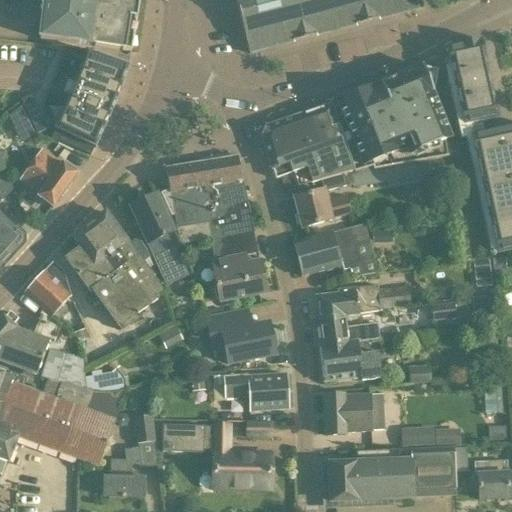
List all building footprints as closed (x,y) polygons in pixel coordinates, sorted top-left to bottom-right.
[(43,0),(39,40),(77,45),(92,47),(95,48),(130,53),(138,0),(43,0)] [(233,0),(248,55),(422,10),(419,0),(233,0)] [(454,48),(441,51),(445,69),(460,129),(494,120),(475,43),(473,43),(473,41),(454,46),(454,48)] [(63,108),(58,119),(66,123),(61,134),(72,139),(83,144),(93,149),(94,149),(105,125),(107,120),(108,121),(118,96),(117,96),(119,91),(120,91),(128,66),(94,54),(90,65),(81,62),(77,74),(78,74),(76,79),(75,79),(65,103),(66,104),(64,108),(63,108)] [(436,72),(423,70),(373,89),(337,103),(338,107),(332,109),(347,155),(354,172),(363,169),(373,166),(374,170),(447,157),(447,155),(446,145),(445,140),(448,139),(430,92),(432,93),(436,73),(436,72)] [(24,108),(34,103),(31,96),(21,101),(24,108)] [(34,103),(24,108),(27,114),(37,110),(34,103)] [(306,170),(311,185),(325,181),(349,174),(354,172),(347,155),(332,109),(331,106),(265,128),(260,138),(271,172),(272,172),(275,180),(306,170)] [(21,108),(8,118),(20,146),(34,139),(21,108)] [(37,110),(27,114),(30,121),(41,116),(37,110)] [(30,121),(34,128),(44,123),(41,116),(30,121)] [(47,130),(44,123),(34,128),(37,134),(47,130)] [(511,126),(467,138),(496,255),(511,251),(511,126)] [(58,141),(61,134),(54,130),(48,143),(55,147),(58,141)] [(69,146),(72,139),(61,134),(58,141),(69,146)] [(72,139),(69,146),(79,151),(83,144),(72,139)] [(79,151),(90,156),(93,149),(83,144),(79,151)] [(37,199),(52,210),(77,176),(62,164),(61,166),(41,152),(19,181),(39,196),(37,199)] [(457,154),(447,155),(447,157),(449,173),(459,172),(457,154)] [(165,169),(168,190),(160,194),(171,217),(174,215),(180,246),(210,241),(214,262),(210,263),(218,304),(265,295),(259,262),(245,265),(243,256),(256,254),(241,183),(236,158),(165,169)] [(461,189),(459,172),(449,173),(451,191),(461,189)] [(349,174),(325,181),(328,192),(352,185),(349,174)] [(0,177),(0,266),(22,243),(21,236),(0,216),(0,201),(1,201),(13,190),(7,175),(0,177)] [(461,189),(451,191),(453,209),(463,207),(461,189)] [(346,197),(326,203),(323,192),(293,200),(301,230),(351,217),(346,197)] [(129,208),(146,246),(166,287),(188,276),(176,251),(180,250),(172,234),(174,233),(156,196),(129,208)] [(463,207),(453,209),(455,226),(465,225),(463,207)] [(150,277),(104,214),(71,238),(80,250),(65,260),(89,293),(91,291),(118,328),(120,331),(139,317),(137,314),(162,295),(150,278),(150,277)] [(456,244),(467,243),(465,225),(455,226),(456,244)] [(302,278),(341,267),(344,280),(377,274),(364,226),(354,228),(332,234),(332,233),(293,243),(302,278)] [(469,263),(467,243),(456,244),(459,264),(469,263)] [(491,261),(475,262),(476,288),(492,287),(491,261)] [(43,274),(24,294),(41,310),(50,318),(69,297),(61,273),(52,265),(44,274),(43,274)] [(354,289),(355,293),(315,298),(318,321),(342,318),(358,316),(358,315),(408,308),(406,287),(377,291),(377,286),(354,289)] [(430,308),(432,322),(455,319),(453,305),(430,308)] [(2,318),(0,320),(0,363),(36,376),(47,346),(54,345),(60,327),(50,318),(41,310),(32,332),(35,333),(33,338),(16,331),(11,327),(16,321),(9,314),(4,320),(2,318)] [(271,331),(269,332),(267,325),(232,332),(229,316),(206,321),(212,352),(224,350),(227,366),(274,356),(273,349),(275,348),(277,346),(274,333),(271,331)] [(376,325),(344,329),(342,318),(318,321),(322,347),(356,343),(378,340),(376,325)] [(356,343),(322,347),(318,347),(323,383),(360,379),(360,383),(381,380),(378,353),(358,356),(356,343)] [(49,350),(40,378),(47,380),(84,394),(82,374),(81,360),(49,350)] [(409,369),(410,385),(430,384),(429,368),(409,369)] [(91,377),(84,378),(86,394),(125,391),(123,377),(122,377),(116,370),(111,374),(101,376),(91,377)] [(0,460),(6,463),(7,463),(16,438),(76,460),(98,468),(103,454),(110,436),(125,391),(86,394),(84,394),(47,380),(42,394),(24,388),(26,379),(4,371),(3,375),(0,374),(0,460)] [(285,375),(247,377),(247,375),(223,377),(225,400),(249,399),(249,413),(287,411),(285,375)] [(203,378),(190,379),(191,392),(204,391),(203,378)] [(489,388),(488,412),(503,412),(504,389),(489,388)] [(344,437),(344,434),(371,433),(371,412),(407,411),(407,398),(403,398),(403,391),(380,392),(380,394),(370,394),(370,396),(343,397),(343,396),(324,396),(326,437),(344,437)] [(134,419),(136,445),(155,443),(152,423),(152,417),(134,419)] [(245,424),(245,440),(271,440),(271,424),(245,424)] [(269,455),(230,454),(231,425),(213,425),(213,428),(162,427),(162,453),(203,453),(203,450),(213,450),(212,491),(269,492),(269,455)] [(460,427),(402,429),(402,445),(461,443),(460,427)] [(141,498),(142,481),(139,449),(124,451),(125,462),(110,461),(110,480),(104,480),(104,497),(141,498)] [(413,451),(397,452),(356,454),(356,463),(327,464),(329,503),(411,500),(455,497),(454,460),(453,449),(413,451)] [(466,449),(453,449),(454,460),(466,460),(466,449)] [(508,500),(507,474),(506,462),(474,464),(474,476),(476,476),(477,501),(508,500)]
